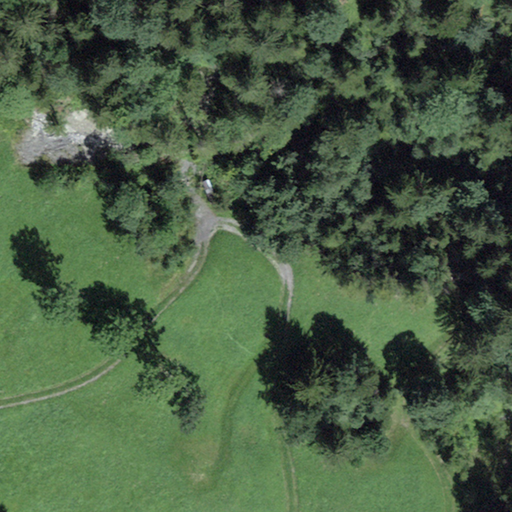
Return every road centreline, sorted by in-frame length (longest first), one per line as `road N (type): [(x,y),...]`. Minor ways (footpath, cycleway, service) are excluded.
road 1 (track): [(0,403),(100,373),(172,295),(208,228),(232,231),(279,261),(288,283),(279,414),(291,511)]
road 2 (track): [(451,511),(447,475),(410,419),(405,381),(467,319)]
